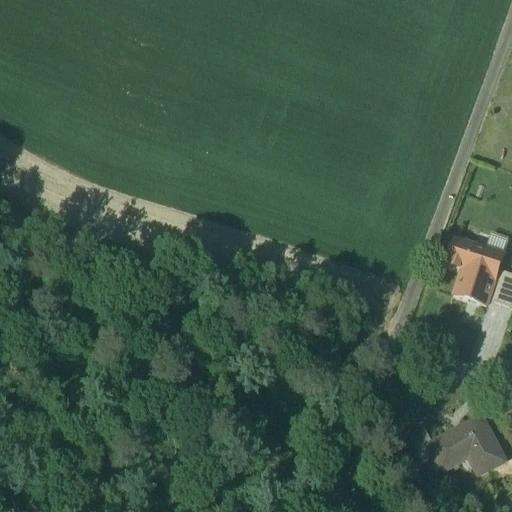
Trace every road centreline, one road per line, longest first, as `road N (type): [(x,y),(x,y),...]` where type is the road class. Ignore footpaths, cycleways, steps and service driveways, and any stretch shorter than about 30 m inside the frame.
road 1 (track): [(391,368),(0,232)]
road 2 (track): [(511,38),(391,368)]
road 3 (track): [(344,511),(391,368)]
road 4 (residential): [(511,401),(391,368)]
